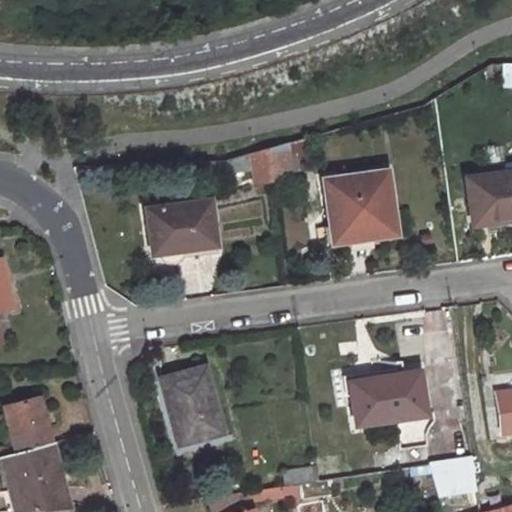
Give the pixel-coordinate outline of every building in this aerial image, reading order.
[(86,114),(59,114),(59,127),(86,127),(86,114)] [(272,182),(291,179),(286,144),(267,149),(272,182)] [(250,171),(253,184),(272,182),(267,149),(229,159),(232,173),(250,171)] [(511,172),(465,179),(472,226),(505,222),(505,219),(511,217),(511,172)] [(394,235),(385,173),(323,181),(330,234),(370,229),(371,238),(394,235)] [(209,202),(145,211),(151,256),(159,255),(160,260),(164,264),(168,266),(172,267),(177,266),(181,263),(183,258),(184,252),(215,248),(209,202)] [(330,234),(332,243),(371,238),(370,229),(330,234)] [(2,259),(0,259),(0,344),(0,342),(0,312),(15,309),(2,259)] [(204,368),(161,380),(169,418),(176,416),(183,444),(221,434),(204,368)] [(426,412),(420,369),(390,373),(391,381),(351,386),(356,422),(426,412)] [(390,373),(350,379),(351,386),(391,381),(390,373)] [(511,387),(494,390),(500,434),(511,432),(511,387)] [(40,399),(3,408),(14,452),(52,443),(40,399)] [(169,418),(177,446),(183,444),(176,416),(169,418)] [(70,507),(52,443),(14,452),(1,456),(15,511),(70,507)] [(472,460),(429,466),(437,492),(476,486),(472,460)] [(310,469),(282,473),(285,487),(312,483),(310,469)] [(209,511),(250,511),(249,505),(284,500),(282,488),(206,499),(209,511)]
